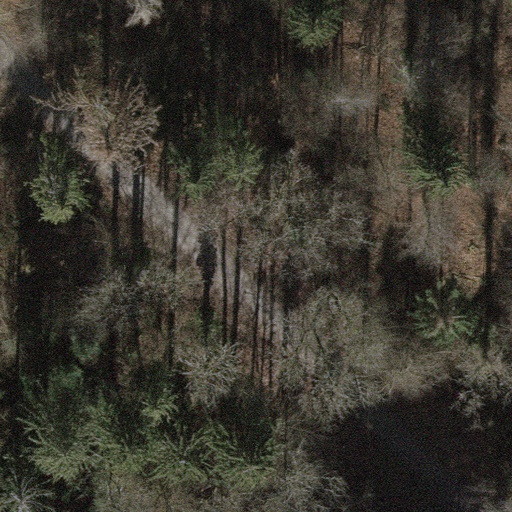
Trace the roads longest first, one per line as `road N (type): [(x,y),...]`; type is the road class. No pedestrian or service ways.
road 1 (track): [(0,54),(370,416),(457,511)]
road 2 (track): [(0,277),(15,267),(222,272)]
